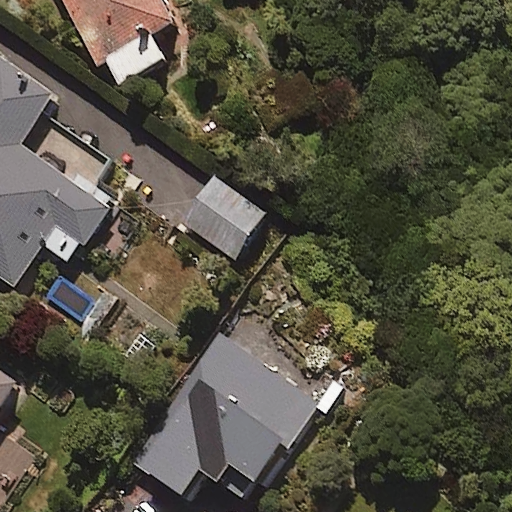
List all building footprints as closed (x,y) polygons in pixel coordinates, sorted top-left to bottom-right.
[(182,37),(163,0),(67,0),(117,97),(167,72),(156,50),(182,37)] [(62,113),(9,74),(0,86),(0,281),(21,297),(52,255),(79,274),(117,222),(29,158),(62,113)] [(275,227),(223,188),(192,229),(244,268),(275,227)] [(35,316),(0,294),(0,338),(16,348),(35,316)] [(340,389),(237,318),(134,469),(192,509),(209,484),(227,496),(239,479),(266,497),(340,389)] [(0,433),(25,399),(0,380),(0,433)] [(439,441),(403,409),(367,450),(403,482),(439,441)]
